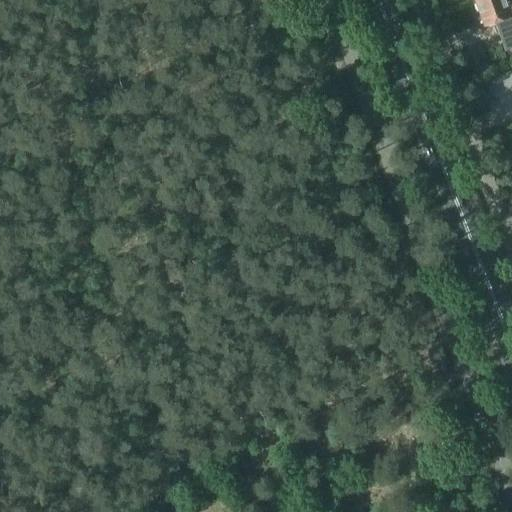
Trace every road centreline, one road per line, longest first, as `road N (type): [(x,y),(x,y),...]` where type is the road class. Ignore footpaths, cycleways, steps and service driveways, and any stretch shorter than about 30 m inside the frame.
road 1 (primary): [(378,0),(511,349)]
road 2 (unclassified): [(511,245),(422,0)]
